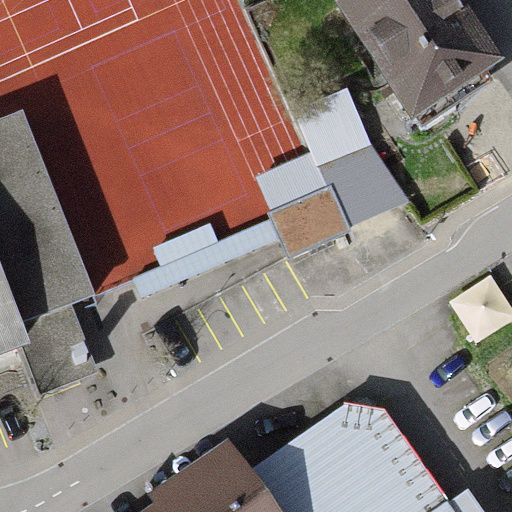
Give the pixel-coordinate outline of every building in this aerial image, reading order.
[(451,98),(498,68),(453,0),(362,0),(345,12),(424,133),(459,110),(451,98)] [(0,354),(15,348),(17,352),(23,349),(17,332),(91,302),(22,128),(0,136),(0,354)] [(319,174),(330,198),(345,229),(403,202),(370,152),(319,174)] [(293,260),(347,236),(348,235),(345,229),(330,198),(328,199),(311,162),(261,184),(278,221),(276,222),(293,260)] [(346,412),(242,485),(236,477),(194,506),(183,494),(162,508),(164,511),(450,511),(386,419),(346,412)]
